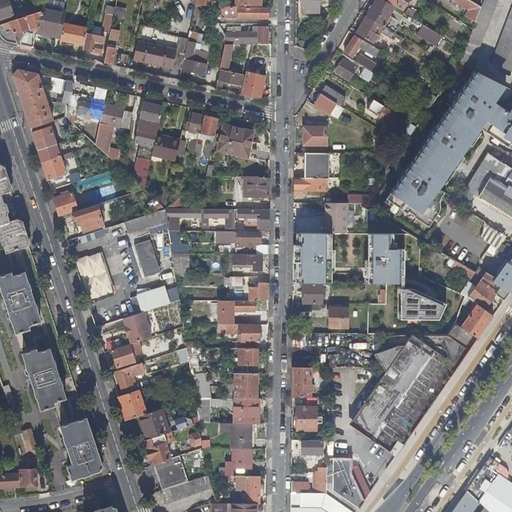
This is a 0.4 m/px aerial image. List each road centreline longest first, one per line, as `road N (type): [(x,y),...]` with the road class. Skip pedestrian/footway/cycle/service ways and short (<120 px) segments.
road 1 (secondary): [(0,96),(129,485)]
road 2 (residential): [(277,511),(284,115)]
road 3 (residential): [(0,56),(284,115)]
road 4 (primary): [(400,511),(511,354)]
road 5 (residential): [(284,115),(352,0)]
road 6 (residential): [(3,511),(129,485)]
